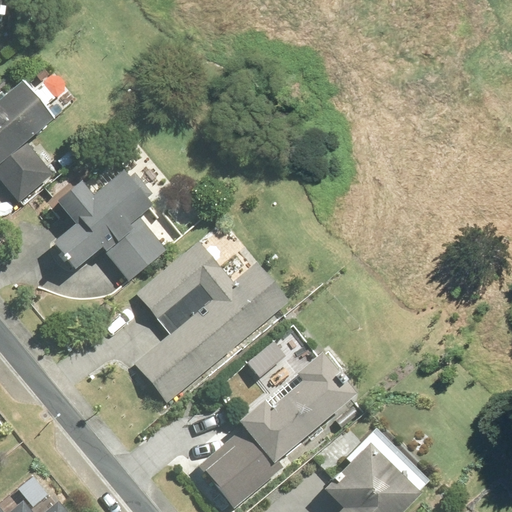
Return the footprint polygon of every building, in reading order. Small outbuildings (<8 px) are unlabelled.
[(55,170),(25,135),(52,112),(20,74),(0,91),(0,173),(22,199),(55,170)] [(57,196),(75,217),(51,238),(75,265),(101,244),(131,279),(168,247),(137,211),(151,199),(145,193),(150,188),(132,167),(131,169),(125,163),(91,192),(79,177),(57,196)] [(136,292),(169,332),(133,363),(167,402),(289,298),(256,260),(232,280),(198,240),(136,292)] [(282,325),(268,336),(278,350),(293,339),(282,325)] [(293,369),(300,376),(267,403),(262,396),(237,416),(271,458),(354,390),(319,348),(293,369)] [(355,405),(337,420),(342,426),(360,411),(355,405)] [(338,511),(337,511),(399,511),(422,489),(368,437),(323,483),(343,503),(337,509),(338,511)] [(0,511),(71,511),(58,497),(40,511),(35,511),(22,496),(5,510),(0,504),(0,511)]
